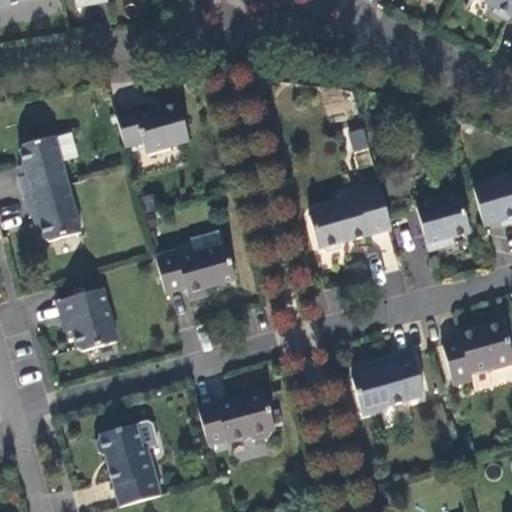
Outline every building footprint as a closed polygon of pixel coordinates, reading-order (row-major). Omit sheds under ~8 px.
[(0,0),(0,8),(28,0),(0,0)] [(74,0),(76,9),(95,5),(93,0),(74,0)] [(510,16),(511,17),(511,0),(478,0),(494,8),(492,13),(508,21),(510,16)] [(351,111),(348,92),(323,96),(326,116),(351,111)] [(133,108),(114,113),(124,149),(142,144),(145,154),(188,142),(177,104),(135,115),(133,108)] [(368,149),(363,130),(348,134),(354,154),(368,149)] [(19,151),(22,164),(26,176),(19,178),(24,197),(67,185),(54,137),(22,146),(19,151)] [(511,176),(472,188),(483,226),(501,221),(502,226),(511,223),(511,176)] [(343,243),(390,230),(378,184),(346,193),(348,200),(311,210),(307,217),(317,250),(319,250),(325,253),(340,249),(343,243)] [(36,214),(40,227),(43,239),(49,242),(80,233),(67,185),(24,197),(29,216),(36,214)] [(443,241),(469,234),(458,195),(415,207),(427,252),(445,247),(443,241)] [(154,256),(165,295),(185,290),(188,302),(206,297),(204,290),(235,281),(224,245),(222,246),(218,232),(189,240),(193,254),(177,258),(175,250),(154,256)] [(101,289),(55,302),(61,322),(69,320),(76,349),(82,352),(116,343),(101,289)] [(511,364),(511,356),(503,323),(458,336),(458,338),(441,343),(453,386),(471,381),(469,373),(491,367),(492,370),(511,364)] [(423,392),(412,353),(358,368),(360,376),(351,378),(362,417),(387,409),(389,407),(416,399),(415,394),(423,392)] [(215,403),(196,408),(207,447),(225,442),(225,444),(246,439),(252,442),(269,437),(272,431),(275,431),(264,392),(216,406),(215,403)] [(104,456),(118,508),(160,496),(147,448),(142,449),(135,425),(98,436),(98,437),(95,443),(98,453),(104,456)] [(446,468),(459,465),(455,451),(442,454),(446,468)]
